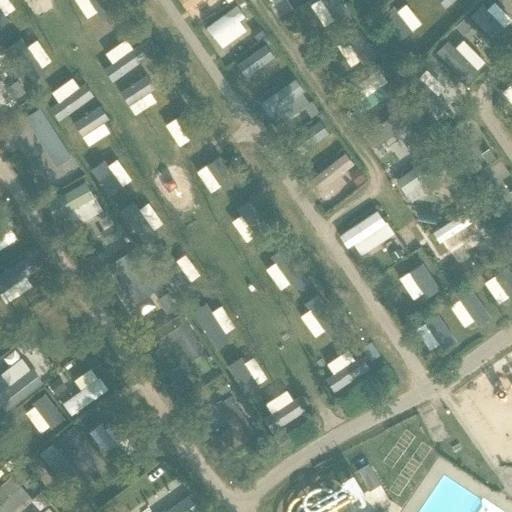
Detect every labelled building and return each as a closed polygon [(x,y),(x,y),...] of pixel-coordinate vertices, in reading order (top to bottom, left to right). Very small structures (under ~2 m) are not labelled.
[(179,0),(187,10),(200,0),(179,0)] [(293,10),(287,0),(267,0),(278,18),(293,10)] [(308,32),(341,6),(336,0),(320,0),(297,18),(308,32)] [(88,21),(103,44),(131,27),(116,4),(88,21)] [(498,47),(511,33),(511,22),(495,5),(476,24),(498,47)] [(207,24),(219,47),(247,32),(240,19),(242,18),(238,8),(207,24)] [(433,18),(397,44),(407,56),(442,31),(433,18)] [(463,20),(455,28),(463,36),(471,28),(463,20)] [(258,27),(251,32),(257,40),(264,35),(258,27)] [(123,73),(148,54),(137,39),(112,58),(123,73)] [(463,40),(454,48),(448,41),(436,52),(464,82),(485,63),(463,40)] [(248,90),(285,65),(269,42),(232,66),(248,90)] [(430,56),(423,64),(431,72),(438,64),(430,56)] [(0,71),(11,82),(19,73),(5,59),(0,64),(0,71)] [(50,62),(38,68),(51,91),(62,84),(50,62)] [(375,87),(386,80),(378,68),(341,93),(349,106),(360,99),(371,115),(386,105),(375,87)] [(441,74),(417,95),(435,115),(459,93),(441,74)] [(135,90),(141,107),(171,97),(164,79),(135,90)] [(511,81),(501,92),(511,104),(511,81)] [(18,84),(7,91),(12,100),(23,94),(18,84)] [(396,86),(390,91),(397,101),(404,96),(396,86)] [(81,95),(52,109),(62,130),(91,116),(81,95)] [(311,103),(301,109),(307,120),(317,113),(311,103)] [(429,138),(407,106),(365,135),(374,149),(402,129),(415,148),(429,138)] [(13,125),(4,130),(8,138),(18,132),(13,125)] [(308,132),(314,151),(333,145),(328,126),(308,132)] [(85,162),(113,150),(105,130),(77,142),(85,162)] [(428,140),(419,146),(426,155),(434,149),(428,140)] [(488,150),(481,155),(487,163),(494,159),(488,150)] [(311,188),(326,204),(353,178),(345,170),(354,162),(346,154),(311,188)] [(397,180),(408,194),(433,175),(422,161),(397,180)] [(220,210),(237,197),(219,173),(202,185),(220,210)] [(88,180),(48,201),(63,229),(88,216),(97,233),(112,225),(88,180)] [(461,190),(453,196),(460,206),(468,201),(461,190)] [(339,235),(348,247),(355,243),(362,255),(395,233),(379,208),(339,235)] [(234,225),(246,239),(264,224),(252,210),(234,225)] [(434,230),(448,253),(480,233),(467,211),(434,230)] [(113,226),(104,232),(109,242),(119,236),(113,226)] [(10,241),(0,245),(0,264),(17,257),(10,241)] [(272,241),(251,258),(265,276),(287,260),(272,241)] [(108,264),(129,295),(128,297),(133,303),(135,304),(141,300),(142,297),(161,284),(136,246),(108,264)] [(398,249),(390,255),(394,261),(402,255),(398,249)] [(412,254),(379,281),(398,304),(431,278),(412,254)] [(487,283),(500,301),(511,291),(511,272),(508,267),(487,283)] [(9,300),(38,281),(31,270),(2,289),(9,300)] [(282,288),(296,309),(315,297),(301,275),(282,288)] [(200,330),(229,311),(217,293),(189,312),(200,330)] [(166,294),(158,300),(167,313),(175,308),(166,294)] [(315,336),(337,326),(329,307),(306,317),(315,336)] [(438,313),(420,326),(440,355),(459,342),(438,313)] [(188,360),(205,349),(185,320),(169,331),(188,360)] [(350,343),(326,357),(340,380),(364,365),(350,343)] [(246,401),(275,385),(264,365),(235,381),(246,401)] [(71,416),(108,390),(91,366),(73,380),(80,390),(62,403),(71,416)] [(0,377),(0,404),(5,411),(40,384),(38,381),(37,378),(35,375),(32,373),(30,371),(29,372),(8,388),(0,377)] [(58,379),(49,386),(55,395),(65,388),(58,379)] [(32,402),(52,430),(66,420),(46,393),(32,402)] [(230,428),(207,444),(208,446),(208,448),(212,455),(215,455),(216,457),(253,433),(229,397),(216,406),(230,428)] [(89,414),(79,422),(86,431),(96,424),(89,414)] [(72,427),(63,435),(68,441),(78,434),(72,427)] [(2,449),(0,450),(0,463),(8,456),(2,449)] [(367,465),(356,472),(368,492),(379,485),(367,465)] [(19,466),(10,474),(18,483),(27,475),(19,466)] [(131,511),(202,511),(189,492),(186,494),(178,482),(131,511)]
